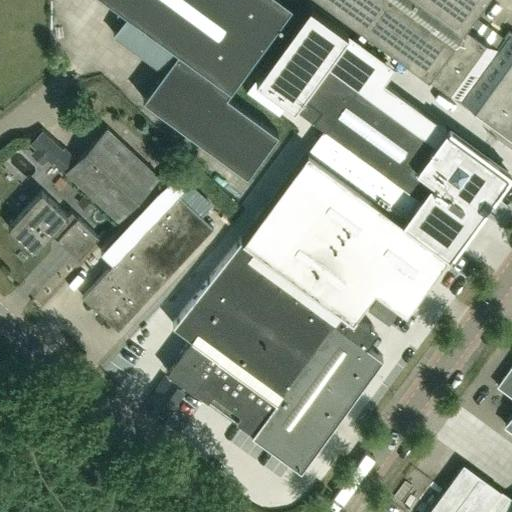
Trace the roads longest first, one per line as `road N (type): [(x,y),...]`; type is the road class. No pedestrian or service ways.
road 1 (unclassified): [(339,511),(511,274)]
road 2 (unclassified): [(209,511),(0,314)]
